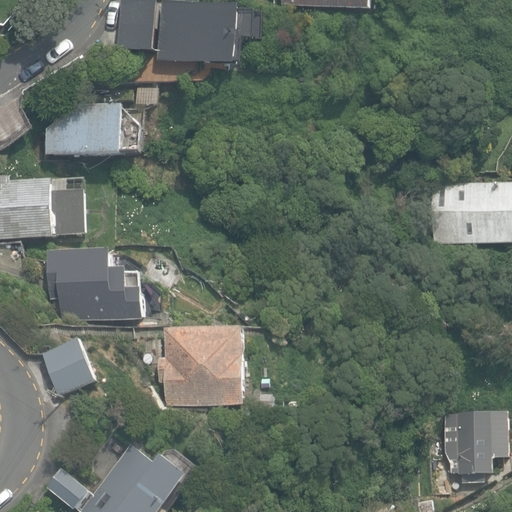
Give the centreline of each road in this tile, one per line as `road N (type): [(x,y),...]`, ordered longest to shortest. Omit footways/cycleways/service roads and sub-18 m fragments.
road 1 (residential): [(0,482),(20,450),(26,409),(0,357)]
road 2 (residential): [(0,84),(71,40),(93,0)]
